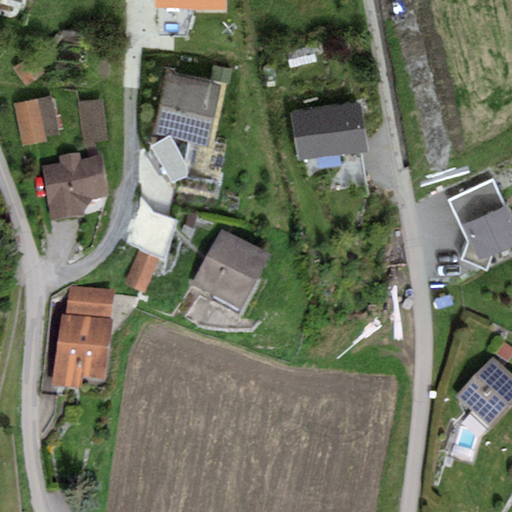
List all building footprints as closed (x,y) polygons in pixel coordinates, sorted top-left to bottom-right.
[(155,0),(156,9),(227,9),(227,0),(155,0)] [(14,69),(25,87),(46,73),(35,56),(14,69)] [(221,83),(168,71),(154,132),(207,144),(221,83)] [(51,96),(13,104),(22,145),(47,140),(46,136),(59,134),(51,96)] [(102,98),(77,101),(83,142),(107,139),(102,98)] [(361,101),(291,112),(299,163),(369,151),(361,101)] [(186,167),(170,137),(151,147),(173,183),(186,176),(186,167)] [(59,164),(42,167),(50,221),(84,216),(83,213),(92,201),(108,197),(102,157),(81,161),(80,154),(58,157),(59,164)] [(487,271),(492,256),(511,247),(511,217),(507,206),(505,206),(493,180),(448,201),(467,244),(462,260),(487,271)] [(270,259),(220,232),(191,286),(242,312),(270,259)] [(160,259),(140,249),(124,284),(144,293),(160,259)] [(115,293),(70,287),(66,316),(111,323),(115,293)] [(111,323),(66,316),(62,316),(52,388),(80,392),(82,381),(105,384),(114,323),(111,323)] [(507,361),(511,355),(511,347),(504,342),(496,353),(507,361)] [(489,427),(511,403),(511,373),(495,357),(457,396),(489,427)]
